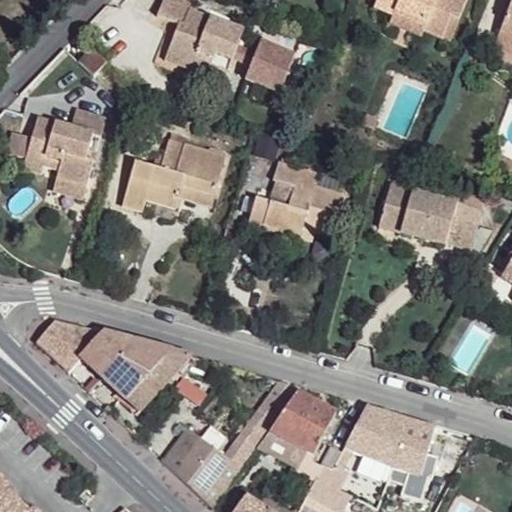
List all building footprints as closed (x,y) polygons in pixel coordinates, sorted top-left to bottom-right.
[(213,69),(228,75),(234,62),(239,50),(245,35),(194,14),(195,8),(174,0),(167,0),(159,19),(181,29),(188,31),(186,38),(178,35),(169,58),(194,67),(192,74),(208,80),(213,69)] [(377,0),(372,13),(397,22),(399,16),(430,28),(427,36),(453,46),(471,0),(377,0)] [(511,7),(496,48),(511,55),(511,7)] [(397,22),(387,48),(418,61),(427,36),(430,28),(399,16),(397,22)] [(181,29),(178,35),(186,38),(188,31),(181,29)] [(258,58),(239,50),(234,62),(253,70),(247,83),(281,98),(297,60),(262,45),(258,58)] [(511,60),(511,55),(496,48),(493,54),(511,60)] [(108,67),(94,53),(82,66),(95,79),(108,67)] [(166,65),(192,74),(194,67),(169,58),(166,65)] [(222,93),(228,75),(213,69),(208,80),(205,88),(222,93)] [(39,122),(27,165),(47,170),(60,175),(58,183),(89,192),(96,165),(88,163),(96,139),(104,140),(109,122),(77,113),(73,131),(39,122)] [(186,190),(217,198),(228,160),(171,144),(163,173),(137,165),(124,211),(145,217),(148,206),(179,213),(182,203),(186,190)] [(511,167),(497,160),(492,172),(511,181),(511,167)] [(47,170),(27,165),(25,173),(44,178),(47,170)] [(305,233),(318,236),(335,240),(347,197),(318,190),(322,177),(281,165),(276,183),(296,189),(290,210),(258,201),(249,230),(265,234),(266,229),(283,234),(281,239),(302,244),(302,241),(305,233)] [(85,205),(89,192),(58,183),(54,196),(85,205)] [(455,226),(479,233),(485,215),(392,188),(380,230),(448,250),(455,226)] [(214,211),(217,198),(186,190),(182,203),(214,211)] [(472,257),(479,233),(455,226),(448,250),(472,257)] [(265,234),(281,239),(283,234),(266,229),(265,234)] [(315,245),(318,236),(305,233),(302,241),(315,245)] [(51,323),(48,333),(57,325),(51,323)] [(47,356),(68,374),(80,360),(103,335),(57,325),(48,333),(46,343),(47,356)] [(80,360),(103,382),(137,345),(103,335),(80,360)] [(137,345),(103,382),(140,416),(192,361),(137,345)] [(224,459),(243,474),(260,450),(272,434),(300,396),(302,393),(277,386),(224,459)] [(335,416),(300,396),(272,434),(279,438),(308,454),(315,458),(338,417),(335,416)] [(353,456),(392,470),(406,422),(368,411),(346,452),(353,456)] [(406,422),(392,470),(422,481),(437,432),(406,422)] [(184,463),(201,441),(188,431),(172,452),(184,463)] [(279,438),(272,434),(260,450),(269,456),(279,438)] [(308,454),(279,438),(269,456),(298,472),(308,454)] [(175,474),(215,511),(243,474),(224,459),(201,441),(184,463),(175,474)] [(336,469),(344,456),(333,450),(322,466),(325,468),(324,470),(326,468),(335,473),(335,470),(336,469)] [(163,463),(175,474),(184,463),(172,452),(163,463)] [(344,474),(353,456),(346,452),(344,456),(336,469),(344,474)] [(325,468),(322,466),(321,468),(312,464),(315,458),(308,454),(298,472),(318,484),(324,470),(325,468)] [(302,511),(344,511),(352,498),(341,492),(349,476),(344,474),(336,469),(335,470),(335,473),(326,468),(324,470),(318,484),(302,511)] [(11,489),(0,477),(0,499),(8,492),(11,489)] [(28,511),(8,492),(0,499),(0,511),(28,511)] [(238,511),(269,511),(262,507),(248,498),(238,511)] [(286,511),(267,500),(262,507),(269,511),(286,511)]
